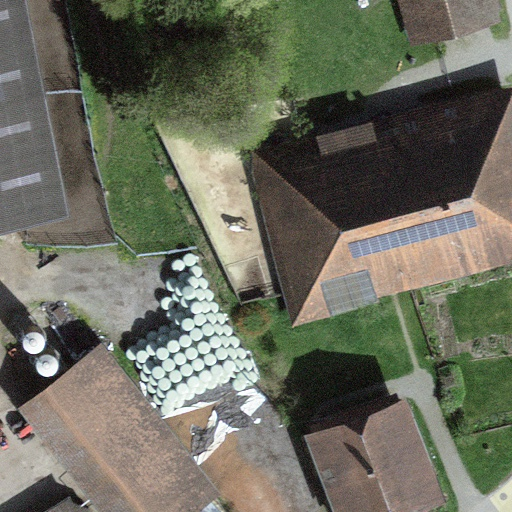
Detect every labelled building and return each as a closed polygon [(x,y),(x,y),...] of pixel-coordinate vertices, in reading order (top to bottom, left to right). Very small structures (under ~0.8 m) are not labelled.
[(0,0),(0,227),(63,215),(20,0),(0,0)] [(377,0),(390,47),(478,23),(471,0),(377,0)] [(271,328),(511,258),(511,174),(486,84),(223,160),(271,328)] [(171,511),(194,494),(71,343),(1,400),(92,511),(171,511)] [(389,511),(421,500),(380,390),(284,426),(315,511),(389,511)]
